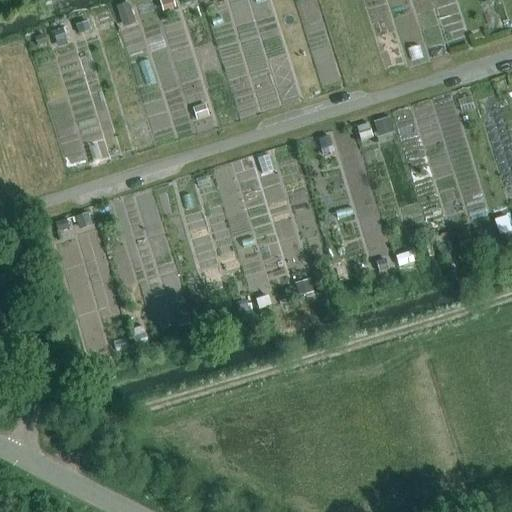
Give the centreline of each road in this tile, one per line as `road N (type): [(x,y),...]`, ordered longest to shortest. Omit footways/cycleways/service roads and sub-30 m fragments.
road 1 (track): [(57,475),(81,438),(110,417),(511,294)]
road 2 (unclassified): [(123,511),(0,444)]
